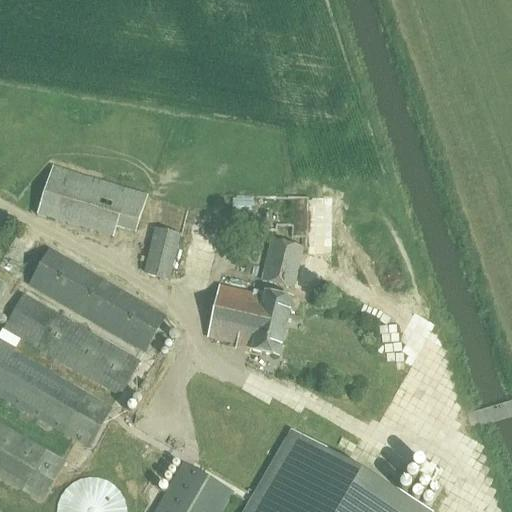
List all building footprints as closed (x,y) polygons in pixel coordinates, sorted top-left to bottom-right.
[(212,237),(73,158),(39,220),(177,299),(212,237)] [(295,290),(304,248),(270,241),(260,282),(295,290)] [(146,354),(167,317),(49,249),(27,287),(146,354)] [(253,292),(220,286),(207,338),(238,345),(237,348),(249,351),(249,352),(280,359),(294,300),(254,291),(253,292)] [(140,362),(22,295),(3,330),(4,331),(0,338),(0,398),(89,450),(113,408),(15,353),(16,349),(15,348),(19,340),(120,398),(140,362)] [(0,475),(43,501),(65,461),(0,423),(0,475)] [(429,511),(291,432),(244,511),(429,511)] [(221,511),(232,493),(184,465),(156,511),(221,511)]
